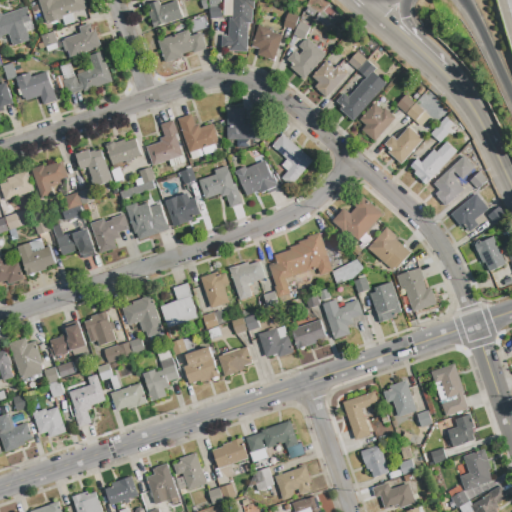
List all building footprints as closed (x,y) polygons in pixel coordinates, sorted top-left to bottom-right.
[(47,25),(39,1),(42,0),(83,0),(87,9),(72,14),(75,22),(65,25),(63,19),(47,25)] [(211,20),(208,0),(219,0),(222,19),(211,20)] [(252,0),(252,24),(248,24),(247,52),(229,51),(229,48),(222,47),(222,37),(228,37),(229,19),(232,19),(233,16),(223,16),(223,0),(252,0)] [(154,28),(149,13),(152,12),(149,5),(158,2),(160,7),(177,2),(183,18),(154,28)] [(14,47),(9,34),(0,37),(0,14),(1,14),(2,17),(26,8),(31,21),(23,24),(25,28),(30,41),(14,47)] [(294,31),(283,27),(287,15),(298,18),(294,31)] [(308,23),(306,26),(310,28),(304,40),(293,35),(299,23),(300,24),(302,21),(308,23)] [(70,58),(68,51),(66,52),(62,42),(65,41),(64,40),(82,34),(80,28),(90,25),(92,32),(95,31),(100,47),(70,58)] [(273,61),(258,56),(260,49),(252,47),(259,26),(271,31),(271,32),(282,36),(273,61)] [(166,63),(158,42),(188,31),(190,38),(201,34),(206,49),(194,53),(194,51),(181,55),(182,57),(166,63)] [(43,47),(40,37),(53,33),(57,43),(43,47)] [(304,79),(290,68),(293,65),(287,61),(294,52),(299,56),(303,51),(299,47),(304,42),(305,42),(307,39),(325,55),(304,79)] [(359,50),(366,42),(374,50),(368,58),(359,50)] [(348,63),(357,53),(352,48),(343,58),(348,63)] [(67,96),(62,82),(76,77),(78,85),(80,84),(76,75),(94,69),(89,57),(102,52),(112,82),(83,92),(83,90),(67,96)] [(357,70),(348,63),(357,53),(366,60),(357,70)] [(338,67),(344,60),(352,67),(346,74),(347,75),(326,97),(315,88),(319,83),(313,77),(326,62),(334,69),(337,66),(338,67)] [(353,121),(340,110),(342,107),(337,102),(344,95),(348,98),(366,79),(357,71),(367,61),(376,69),(373,72),(386,84),(353,121)] [(12,64),(17,78),(8,81),(3,67),(12,64)] [(44,105),(40,96),(26,101),(25,98),(23,99),(15,79),(29,74),(30,78),(46,73),(56,101),(44,105)] [(0,85),(6,84),(13,104),(2,108),(3,111),(0,112),(0,85)] [(405,113),(397,106),(406,96),(414,103),(405,113)] [(375,142),(362,131),(366,126),(360,120),(374,104),(382,111),(384,109),(395,119),(375,142)] [(421,127),(406,114),(415,105),(429,118),(421,127)] [(260,140),(227,140),(227,109),(245,109),(245,126),(248,126),(248,123),(261,123),(260,140)] [(190,154),(178,120),(191,115),(195,126),(198,125),(200,129),(213,124),(219,143),(190,154)] [(440,143),(430,135),(446,118),(458,129),(451,136),(448,133),(440,143)] [(153,166),(147,148),(162,143),(160,139),(165,138),(161,126),(173,122),(178,134),(175,135),(182,156),(153,166)] [(401,165),(388,153),(390,150),(385,146),(392,137),(396,141),(408,128),(423,140),(401,165)] [(290,187),(281,179),(293,165),(272,147),(283,135),(313,162),(290,187)] [(112,166),(106,147),(125,140),(125,143),(135,139),(141,156),(112,166)] [(426,185),(414,174),(417,172),(411,167),(417,160),(421,164),(433,151),(436,154),(446,143),(456,152),(426,185)] [(94,187),(88,167),(80,170),(76,155),(88,151),(89,155),(101,151),(111,182),(94,187)] [(446,206),(435,195),(440,191),(434,185),(464,157),(474,168),(462,180),(455,172),(452,174),(457,180),(455,181),(463,190),(446,206)] [(40,199),(31,170),(43,166),(43,167),(62,161),(68,178),(59,181),(60,184),(50,188),(52,195),(40,199)] [(247,197),(237,175),(236,176),(234,172),(245,167),(246,170),(264,161),(271,176),(273,175),(277,185),(278,184),(280,189),(269,194),(267,191),(261,194),(259,191),(247,197)] [(230,209),(226,196),(221,197),(220,194),(205,199),(198,181),(216,175),(215,171),(227,166),(233,185),(236,184),(243,204),(230,209)] [(143,184),(139,172),(151,168),(155,180),(143,184)] [(184,185),(180,173),(192,169),(196,182),(184,185)] [(6,201),(1,186),(8,183),(7,180),(15,177),(15,176),(27,172),(33,192),(6,201)] [(477,190),(469,182),(480,173),(487,181),(477,190)] [(122,200),(120,193),(152,182),(155,190),(122,200)] [(67,210),(63,198),(89,189),(94,201),(67,210)] [(174,227),(165,202),(187,194),(189,200),(194,199),(199,214),(192,217),(194,220),(174,227)] [(469,233),(465,227),(462,229),(451,215),(476,195),(488,210),(475,221),(478,225),(469,233)] [(359,242),(347,231),(345,234),(332,222),(344,210),(350,215),(356,208),(354,206),(362,197),(383,215),(359,242)] [(139,241),(137,233),(135,234),(126,208),(137,204),(138,207),(147,204),(149,209),(160,205),(168,231),(139,241)] [(495,225),(487,216),(498,208),(505,217),(495,225)] [(10,231),(5,218),(26,211),(30,223),(10,231)] [(100,254),(90,224),(103,220),(105,223),(112,221),(111,219),(124,215),(129,230),(117,234),(119,239),(113,241),(116,249),(100,254)] [(0,234),(0,219),(4,218),(9,231),(0,234)] [(38,236),(34,223),(46,220),(50,232),(38,236)] [(83,259),(80,250),(62,256),(52,227),(59,224),(63,236),(68,234),(69,235),(88,229),(95,251),(94,251),(95,255),(83,259)] [(392,271),(368,249),(387,228),(397,237),(394,240),(410,254),(396,270),(394,268),(392,271)] [(279,298),(269,267),(277,264),(275,257),(291,251),(290,248),(299,245),(299,243),(308,240),(307,238),(320,234),(332,272),(320,276),(318,269),(285,280),(290,294),(279,298)] [(489,272),(485,262),(483,264),(475,246),(493,238),(505,265),(489,272)] [(27,276),(17,248),(29,244),(32,253),(49,247),(55,264),(45,267),(46,270),(27,276)] [(9,284),(7,280),(0,282),(0,257),(6,255),(10,266),(18,263),(23,279),(9,284)] [(336,285),(332,273),(356,261),(363,269),(351,280),(336,285)] [(265,279),(248,285),(252,297),(240,301),(229,269),(248,263),(249,266),(259,262),(265,279)] [(413,312),(405,288),(401,290),(397,277),(420,269),(424,280),(422,280),(426,291),(431,289),(436,305),(413,312)] [(212,309),(201,279),(217,273),(218,276),(225,274),(229,284),(223,286),(229,303),(212,309)] [(357,295),(353,282),(365,278),(370,291),(357,295)] [(380,323),(370,295),(377,293),(375,289),(391,283),(401,313),(394,315),(395,318),(380,323)] [(168,329),(160,307),(177,302),(173,289),(187,284),(192,298),(190,298),(197,318),(168,329)] [(331,298),(323,301),(320,292),(328,290),(331,298)] [(268,309),(263,296),(274,293),(279,305),(268,309)] [(308,310),(304,298),(316,293),(320,306),(308,310)] [(148,338),(146,332),(143,333),(139,322),(128,326),(123,310),(133,306),(132,303),(142,300),(142,299),(151,296),(163,333),(148,338)] [(334,340),(323,305),(336,301),(339,309),(345,307),(345,305),(357,301),(362,316),(351,319),(353,325),(347,327),(350,335),(334,340)] [(214,313),(218,326),(226,324),(221,310),(214,313)] [(109,323),(113,322),(115,331),(112,332),(115,341),(99,346),(97,341),(91,343),(84,323),(91,321),(90,318),(106,313),(109,323)] [(207,330),(202,317),(214,313),(218,326),(207,330)] [(248,332),(244,319),(255,315),(260,328),(248,332)] [(235,335),(231,322),(243,319),(247,331),(235,335)] [(298,350),(291,331),(320,321),(325,338),(315,341),(316,344),(298,350)] [(55,357),(50,341),(68,335),(66,330),(79,325),(86,346),(72,351),(73,351),(55,357)] [(218,326),(207,330),(210,340),(221,336),(218,326)] [(269,332),(268,330),(275,327),(276,330),(284,327),(293,353),(279,358),(278,354),(266,358),(258,335),(269,332)] [(21,380),(9,345),(25,339),(27,345),(35,342),(42,363),(39,365),(42,373),(21,380)] [(134,355),(130,343),(141,339),(145,351),(134,355)] [(175,356),(171,344),(182,340),(186,352),(175,356)] [(109,364),(105,351),(129,343),(133,356),(109,364)] [(190,384),(184,368),(189,366),(185,355),(209,347),(219,377),(201,384),(200,381),(190,384)] [(225,377),(218,358),(246,348),(252,364),(243,367),(244,370),(237,373),(238,373),(225,377)] [(3,381),(0,372),(0,352),(6,351),(11,366),(9,367),(13,378),(3,381)] [(152,402),(143,374),(154,370),(155,374),(163,371),(158,355),(169,351),(178,379),(167,382),(169,387),(163,389),(166,397),(152,402)] [(61,378),(57,368),(72,363),(75,373),(61,378)] [(102,381),(97,368),(108,365),(113,377),(116,376),(121,389),(115,391),(111,378),(102,381)] [(444,411),(442,405),(457,400),(456,396),(447,400),(441,382),(434,384),(430,373),(454,365),(464,393),(462,394),(468,410),(466,410),(446,417),(444,411)] [(48,384),(44,371),(55,367),(59,380),(48,384)] [(74,414),(76,414),(69,393),(90,386),(88,379),(96,376),(105,401),(90,406),(91,410),(87,411),(92,424),(79,428),(74,414)] [(53,398),(49,385),(60,382),(64,394),(53,398)] [(393,401),(387,403),(384,393),(391,390),(390,387),(406,382),(416,412),(398,418),(393,401)] [(117,411),(111,395),(140,385),(146,404),(128,410),(127,408),(117,411)] [(342,403),(374,392),(378,404),(361,410),(370,435),(355,440),(342,403)] [(17,412),(13,399),(25,396),(29,409),(17,412)] [(33,414),(46,410),(46,412),(57,408),(66,433),(50,438),(48,432),(40,435),(33,414)] [(421,428),(417,415),(428,412),(432,424),(421,428)] [(14,428),(27,424),(32,440),(24,442),(25,446),(18,448),(18,449),(6,453),(0,435),(0,418),(10,415),(14,428)] [(453,448),(448,431),(458,428),(455,420),(469,416),(474,428),(472,429),(474,435),(472,435),(474,441),(453,448)] [(251,453),(246,439),(262,434),(261,432),(290,422),(297,445),(301,443),(304,454),(290,459),(284,443),(267,449),(264,440),(262,441),(264,449),(251,453)] [(219,469),(212,452),(223,448),(222,446),(231,443),(231,442),(242,438),(249,458),(219,469)] [(404,461),(400,448),(408,445),(413,458),(404,461)] [(373,479),(370,471),(367,472),(361,452),(379,446),(388,474),(373,479)] [(434,465),(430,453),(443,449),(447,461),(434,465)] [(465,492),(460,477),(469,474),(463,457),(484,451),(490,470),(488,471),(492,482),(478,486),(479,488),(465,492)] [(188,491),(183,474),(177,476),(174,465),(180,463),(179,460),(196,454),(206,485),(188,491)] [(403,476),(399,464),(411,460),(415,472),(403,476)] [(153,498),(146,479),(157,475),(155,469),(167,465),(178,497),(167,501),(165,494),(153,498)] [(283,501),(275,478),(305,467),(311,484),(308,485),(310,492),(300,496),(298,490),(292,492),(293,497),(283,501)] [(257,491),(255,485),(259,484),(255,473),(268,469),(273,486),(257,491)] [(411,475),(413,480),(406,483),(404,477),(411,475)] [(111,506),(105,490),(112,488),(111,485),(131,478),(138,497),(111,506)] [(385,510),(380,497),(375,498),(372,489),(388,484),(391,490),(408,485),(414,504),(399,509),(398,505),(385,510)] [(224,500),(220,488),(232,485),(236,496),(224,500)] [(456,509),(447,492),(459,485),(468,502),(456,509)] [(470,502),(472,506),(489,496),(488,494),(500,487),(507,498),(496,505),(498,509),(495,510),(496,511),(461,511),(459,508),(470,502)] [(212,504),(208,492),(220,489),(223,500),(212,504)] [(77,511),(72,498),(87,492),(88,495),(95,493),(101,511),(77,511)] [(295,511),(292,504),(315,496),(320,511),(295,511)] [(30,511),(58,503),(60,511),(30,511)]
